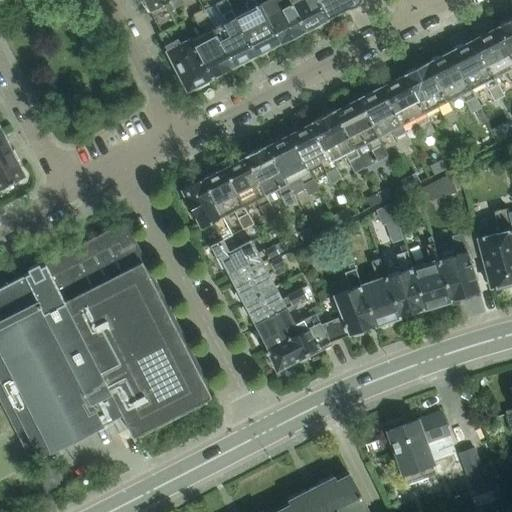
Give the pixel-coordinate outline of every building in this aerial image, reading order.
[(143,0),(149,10),(168,0),(143,0)] [(168,0),(149,10),(155,22),(176,11),(175,9),(170,0),(168,0)] [(181,0),(170,0),(175,9),(184,4),(181,0)] [(226,22),(212,29),(231,65),(253,54),(234,17),(224,0),(223,0),(216,4),(226,22)] [(278,41),(259,5),(256,6),(252,0),(241,0),(247,11),(234,17),(253,54),(278,41)] [(278,41),(303,28),(287,0),(268,0),(259,5),(278,41)] [(287,0),(303,28),(326,17),(316,0),(287,0)] [(316,0),(326,17),(358,0),(316,0)] [(181,21),(176,11),(155,22),(161,32),(181,21)] [(203,33),(191,40),(210,76),(231,65),(212,29),(203,11),(194,15),(203,33)] [(511,19),(497,27),(511,55),(511,19)] [(511,55),(497,27),(474,39),(493,76),(507,70),(511,80),(511,55)] [(189,86),(210,76),(191,40),(180,45),(177,40),(174,42),(169,33),(160,38),(184,85),(189,86)] [(474,39),(451,51),(470,88),(484,81),(494,100),(503,95),(493,76),(474,39)] [(480,107),(470,88),(451,51),(427,63),(446,101),(460,93),(470,112),(475,110),(480,107)] [(456,120),(446,101),(427,63),(405,74),(424,112),(437,105),(447,124),(456,120)] [(434,131),(424,112),(405,74),(381,86),(401,124),(414,117),(424,136),(434,131)] [(401,124),(381,86),(359,98),(378,136),(392,129),(402,148),(411,143),(401,124)] [(335,110),(355,148),(369,141),(379,160),(388,155),(378,136),(359,98),(335,110)] [(480,107),(475,110),(482,123),(486,120),(480,107)] [(311,122),(330,161),(346,153),(356,172),(365,167),(355,148),(335,110),(311,122)] [(311,122),(288,134),(307,172),(321,166),(330,183),(340,178),(330,161),(311,122)] [(497,142),(505,138),(499,127),(492,131),(497,142)] [(0,128),(0,188),(20,178),(22,171),(0,128)] [(317,190),(307,172),(288,134),(266,146),(285,184),(298,177),(307,195),(317,190)] [(266,146),(244,157),(263,195),(275,189),(284,207),(294,202),(285,184),(266,146)] [(453,150),(446,154),(452,165),(459,162),(453,150)] [(273,213),(263,195),(244,157),(223,168),(243,206),(253,200),(263,218),(273,213)] [(429,167),(434,176),(446,169),(442,160),(429,167)] [(252,224),(243,206),(223,168),(201,179),(222,216),(233,211),(242,229),(252,224)] [(419,183),(414,174),(401,180),(406,190),(419,183)] [(181,192),(200,227),(212,221),(221,239),(223,238),(231,234),(222,216),(201,179),(182,188),(181,192)] [(428,185),(418,190),(422,202),(432,199),(428,185)] [(381,202),(393,196),(389,189),(377,195),(381,202)] [(381,202),(377,195),(366,201),(370,208),(381,202)] [(391,204),(377,211),(382,224),(396,220),(391,204)] [(511,211),(509,212),(508,207),(494,210),(500,231),(478,237),(483,253),(491,286),(511,280),(511,211)] [(335,226),(348,220),(343,211),(331,218),(335,226)] [(0,400),(31,461),(123,414),(134,437),(211,398),(200,375),(203,373),(125,222),(45,262),(46,264),(41,267),(39,263),(33,266),(28,268),(31,272),(0,287),(0,400)] [(313,236),(308,227),(298,232),(303,241),(313,236)] [(470,257),(483,253),(478,237),(477,232),(464,236),(462,233),(453,235),(457,249),(452,250),(454,255),(439,259),(451,298),(480,290),(470,257)] [(424,306),(451,298),(439,259),(432,236),(428,237),(430,243),(425,244),(428,257),(424,258),(425,262),(412,266),(424,306)] [(229,250),(223,238),(221,239),(210,245),(224,272),(226,271),(229,277),(278,253),(274,245),(263,250),(262,249),(257,252),(250,239),(229,250)] [(424,306),(412,266),(405,245),(400,246),(401,252),(396,254),(400,266),(398,267),(399,271),(386,275),(400,314),(424,306)] [(243,302),(275,286),(268,272),(273,270),(272,268),(283,263),(278,253),(229,277),(243,302)] [(374,280),(361,284),(375,323),(400,314),(386,275),(380,258),(371,260),(376,275),(373,276),(374,280)] [(346,334),(375,323),(361,284),(354,263),(347,265),(350,270),(345,272),(349,285),(346,286),(348,290),(333,294),(338,305),(343,314),(339,316),(346,334)] [(282,299),(275,286),(243,302),(253,323),(254,323),(286,306),(307,296),(303,288),(282,299)] [(331,339),(346,334),(339,316),(343,314),(338,305),(320,311),(316,312),(318,315),(312,318),(315,324),(266,347),(277,368),(317,347),(319,350),(332,343),(331,339)] [(254,323),(266,347),(315,324),(312,318),(318,315),(316,312),(294,323),(286,306),(254,323)] [(427,447),(450,439),(441,412),(388,430),(403,473),(433,463),(427,447)] [(491,487),(477,448),(461,454),(475,493),(491,487)] [(47,491),(65,481),(53,459),(36,469),(47,491)] [(277,511),(368,511),(349,475),(336,481),(334,478),(288,501),(290,505),(277,511)]
